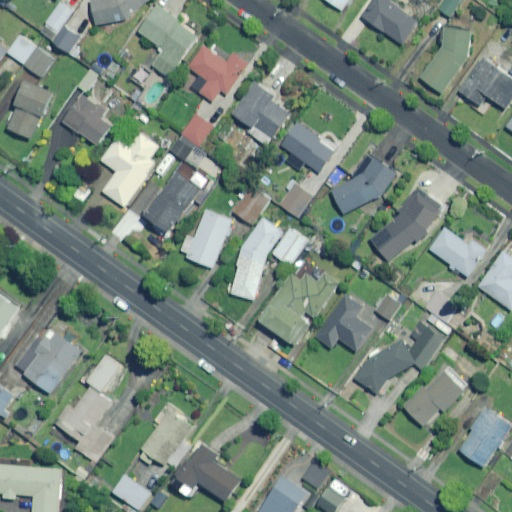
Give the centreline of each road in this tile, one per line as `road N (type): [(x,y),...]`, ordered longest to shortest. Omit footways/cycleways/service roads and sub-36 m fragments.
road 1 (tertiary): [(0,194),(443,511)]
road 2 (residential): [(511,189),(248,0)]
